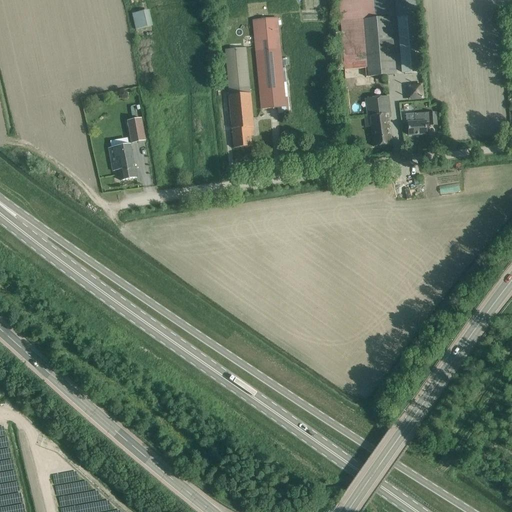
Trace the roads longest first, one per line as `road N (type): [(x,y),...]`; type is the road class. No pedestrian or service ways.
road 1 (primary): [(472,511),(0,199)]
road 2 (primary): [(416,511),(0,214)]
road 3 (unclassified): [(114,204),(511,146)]
road 4 (tertiary): [(347,511),(511,280)]
road 5 (tertiary): [(214,511),(0,328)]
